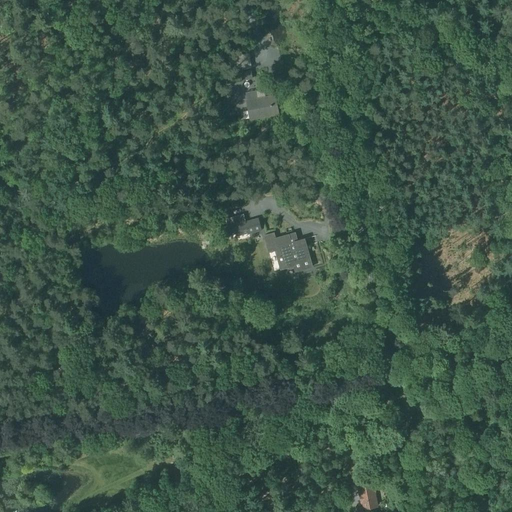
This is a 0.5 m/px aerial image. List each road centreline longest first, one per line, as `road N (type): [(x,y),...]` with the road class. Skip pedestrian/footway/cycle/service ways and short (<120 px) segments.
road 1 (secondary): [(415,511),(323,0)]
road 2 (track): [(0,432),(390,381)]
road 3 (track): [(499,54),(375,0)]
road 4 (track): [(390,381),(408,400),(511,422)]
